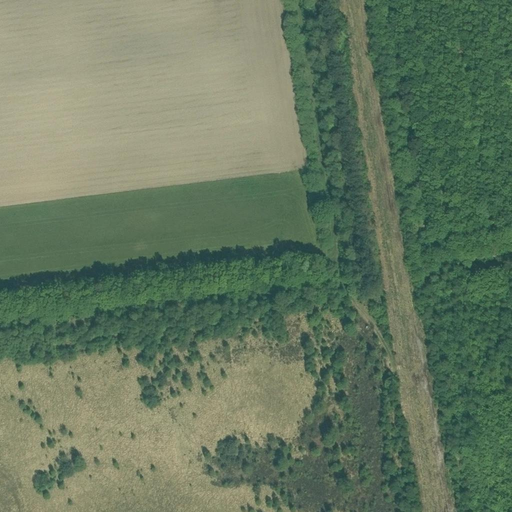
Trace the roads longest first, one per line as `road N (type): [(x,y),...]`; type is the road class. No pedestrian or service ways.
road 1 (track): [(299,0),(340,274),(425,423),(440,511)]
road 2 (track): [(355,0),(425,423)]
